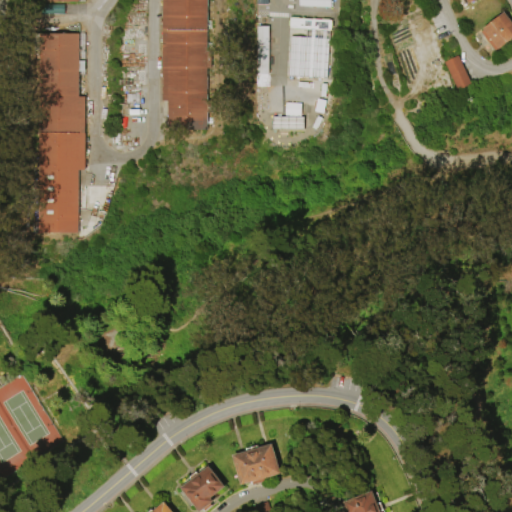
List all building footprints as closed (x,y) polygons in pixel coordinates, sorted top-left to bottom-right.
[(209,131),(169,131),(169,101),(164,101),(164,0),(209,0),(209,101),(214,101),(214,114),(209,114),(209,131)] [(270,0),(314,0),(316,131),(272,131),(270,0)] [(506,13),(511,20),(511,41),(500,50),(496,52),(482,33),(485,30),(484,29),(506,13)] [(267,26),(255,27),(255,87),(267,87),(267,26)] [(41,35),(81,35),(81,61),(86,61),(86,73),(81,73),(80,97),(87,97),(87,171),(80,171),(79,234),(39,234),(41,35)] [(459,57),(472,85),(459,91),(446,63),(459,57)] [(242,486),(233,456),(248,452),(247,450),(260,447),(260,448),(275,444),(283,475),(272,478),(272,481),(254,486),(253,483),(242,486)] [(211,467),(227,488),(212,499),(215,502),(211,505),(213,507),(206,511),(205,510),(202,511),(200,511),(195,505),(191,508),(180,494),(184,491),(183,489),(184,487),(182,485),(191,478),(190,477),(198,472),(199,472),(207,466),(209,469),(211,467)] [(346,511),(345,509),(347,508),(345,503),(374,492),(375,495),(377,494),(381,503),(382,503),(386,511),(346,511)] [(155,511),(166,502),(174,511),(151,511),(154,510),(155,511)] [(255,511),(254,508),(269,502),(272,511),(255,511)]
